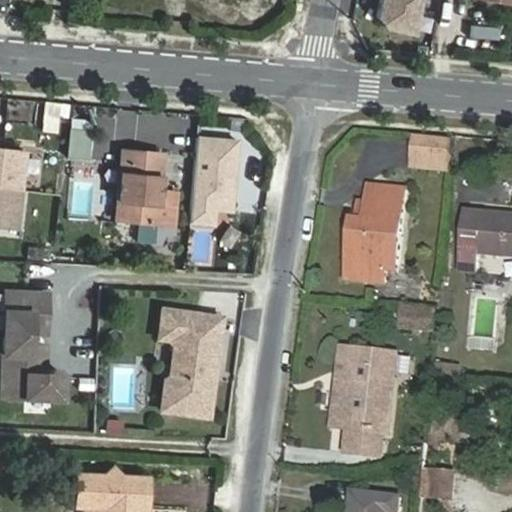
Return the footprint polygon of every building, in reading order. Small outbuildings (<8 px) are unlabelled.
[(426,0),(381,0),(378,19),(389,34),(419,40),(426,0)] [(92,122),(72,120),(68,155),(88,157),(92,122)] [(231,210),(237,141),(196,137),(189,222),(213,224),(214,209),(231,210)] [(414,166),(450,171),(453,141),(418,138),(414,166)] [(160,185),(164,147),(123,144),(117,213),(175,218),(178,187),(160,185)] [(25,150),(0,147),(0,227),(17,229),(25,150)] [(354,218),(352,236),(359,237),(355,267),(367,267),(365,282),(385,284),(388,270),(399,271),(407,188),(371,185),(367,219),(354,218)] [(511,214),(468,211),(462,272),(477,273),(479,253),(511,256),(511,214)] [(6,397),(60,400),(61,376),(61,373),(60,371),(56,369),(54,370),(52,371),(50,373),(49,375),(43,375),(45,347),(29,346),(30,333),(30,323),(46,323),(47,294),(5,292),(1,374),(7,374),(6,397)] [(402,304),(399,330),(436,334),(439,308),(402,304)] [(167,338),(171,310),(156,308),(152,336),(167,338)] [(171,310),(167,338),(167,340),(170,344),(166,375),(161,379),(157,409),(204,415),(216,333),(210,332),(212,316),(171,310)] [(30,333),(45,334),(46,323),(30,323),(30,333)] [(350,349),(341,429),(350,430),(347,453),(385,458),(400,354),(350,349)] [(436,364),(435,377),(460,380),(461,367),(436,364)] [(121,419),(106,419),(106,431),(121,431),(121,419)] [(145,510),(147,477),(120,475),(113,467),(104,474),(77,474),(76,506),(85,506),(84,511),(137,511),(138,510),(145,510)] [(429,469),(427,499),(457,502),(459,470),(429,469)] [(354,492),(351,511),(400,511),(401,497),(354,492)]
